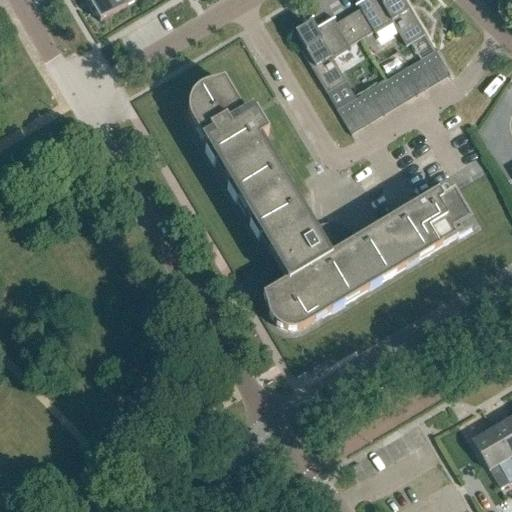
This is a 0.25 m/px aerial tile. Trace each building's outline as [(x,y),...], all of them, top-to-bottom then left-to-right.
[(85,0),(100,24),(140,0),(85,0)] [(360,13),(347,21),(361,44),(390,27),(404,51),(425,39),(402,0),(369,0),(354,9),(355,10),(357,9),(360,13)] [(333,61),(361,44),(347,21),(335,28),(332,24),(334,22),(334,21),(308,37),(304,31),(294,37),(303,52),(300,54),(326,97),(347,85),(333,61)] [(435,54),(424,61),(439,85),(450,79),(435,54)] [(439,85),(424,61),(413,68),(428,92),(439,85)] [(428,92),(413,68),(402,74),(417,99),(428,92)] [(417,99),(402,74),(391,81),(406,105),(417,99)] [(406,105),(391,81),(380,87),(395,112),(406,105)] [(246,122),(223,84),(206,89),(203,90),(200,92),(197,93),(195,95),(193,98),(190,102),(188,106),(187,111),(187,116),(188,121),(190,125),(206,152),(204,154),(213,169),(216,168),(229,189),(226,191),(235,206),(238,205),(251,226),(248,228),(258,244),(260,242),(271,260),(277,270),(263,278),(272,293),(262,299),(267,317),(269,321),(271,325),(274,329),(278,332),(282,334),(286,335),(291,335),(296,335),(300,334),(304,332),(471,232),(468,226),(472,223),(454,195),(450,197),(446,190),(356,243),(353,239),(350,235),(346,232),(341,230),(336,228),(331,227),(326,227),(321,228),(316,229),(311,232),(259,144),(268,138),(255,117),(246,122)] [(395,112),(380,87),(369,94),(384,118),(395,112)] [(384,118),(369,94),(358,100),(373,125),(384,118)] [(373,125),(358,100),(347,107),(362,131),(373,125)] [(362,131),(347,107),(336,113),(351,138),(352,137),(362,131)] [(511,420),(491,432),(508,461),(507,461),(508,463),(511,469),(511,420)] [(497,469),(508,463),(507,461),(508,461),(491,432),(470,445),(487,475),(488,474),(499,492),(507,487),(497,469)]
